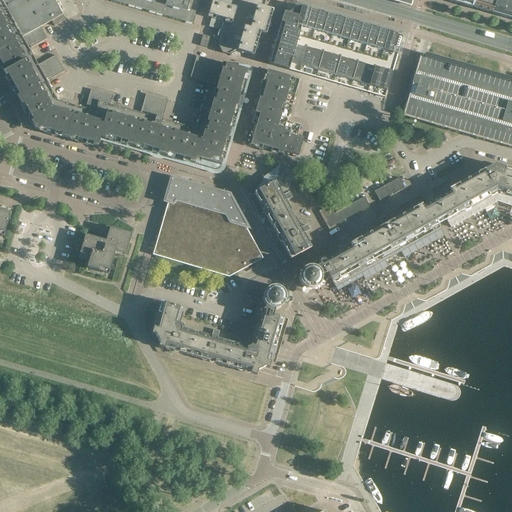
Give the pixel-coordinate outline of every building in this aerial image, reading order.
[(54,0),(0,0),(0,58),(1,60),(0,60),(0,66),(8,82),(12,80),(15,79),(16,81),(14,83),(17,89),(13,91),(24,111),(28,109),(31,114),(32,117),(29,119),(34,129),(45,132),(47,128),(56,131),(55,135),(77,141),(78,138),(84,139),(87,140),(86,144),(98,147),(99,142),(101,137),(111,140),(112,136),(119,138),(121,139),(120,143),(142,149),(143,145),(151,147),(154,146),(152,152),(159,154),(169,157),(173,158),(174,154),(184,157),(183,161),(194,164),(195,158),(198,159),(200,160),(200,159),(207,162),(210,163),(210,162),(214,163),(221,165),(224,154),(220,153),(221,150),(223,143),(227,145),(233,123),(229,122),(232,112),(236,113),(242,92),(238,91),(241,81),(245,82),(248,71),(242,69),(238,68),(232,66),(229,65),(196,56),(193,67),(190,76),(190,78),(209,83),(207,92),(204,103),(201,113),(198,124),(197,126),(200,127),(200,130),(196,129),(188,127),(179,124),(170,122),(167,121),(163,120),(162,120),(168,100),(157,97),(146,94),(140,113),(135,112),(127,109),(120,107),(110,104),(112,96),(101,92),(91,89),(85,109),(75,106),(65,103),(60,102),(57,101),(57,100),(52,91),(47,83),(47,81),(64,72),(55,55),(38,65),(33,56),(27,47),(30,45),(31,48),(47,39),(40,27),(51,21),(62,15),(54,0)] [(110,0),(111,0),(184,21),(193,24),(199,0),(110,0)] [(212,0),(207,17),(211,18),(208,27),(215,29),(213,35),(220,37),(218,45),(222,53),(223,53),(228,54),(235,50),(247,54),(253,56),(255,49),(253,48),(254,43),(257,43),(260,33),(266,34),(268,27),(263,26),(265,21),(269,22),(274,4),(263,1),(263,0),(212,0)] [(443,0),(472,8),(474,0),(443,0)] [(474,0),(472,8),(473,8),(474,7),(483,9),(483,10),(487,11),(491,12),(490,13),(492,14),(495,0),(474,0)] [(511,0),(495,0),(492,14),(511,19),(511,0)] [(269,65),(385,99),(403,37),(390,34),(368,27),(301,8),(300,8),(298,8),(286,14),(284,14),(285,13),(284,13),(269,65)] [(65,20),(62,15),(51,21),(54,26),(65,20)] [(203,35),(200,46),(206,48),(209,37),(203,35)] [(511,80),(500,77),(421,54),(418,63),(413,80),(410,90),(403,116),(511,147),(511,80)] [(101,137),(99,142),(150,157),(157,161),(161,163),(164,163),(165,162),(168,163),(171,163),(215,176),(220,175),(224,174),(227,169),(237,139),(257,74),(252,69),(238,64),(238,68),(242,69),(248,71),(245,82),(241,81),(238,91),(242,92),(236,113),(232,112),(229,122),(233,123),(227,145),(223,143),(221,150),(220,153),(224,154),(221,165),(214,163),(210,162),(210,163),(207,162),(200,159),(200,160),(198,159),(195,158),(194,164),(183,161),(184,157),(174,154),(173,158),(169,157),(159,154),(152,152),(154,146),(151,147),(143,145),(142,149),(120,143),(121,139),(119,138),(112,136),(111,140),(101,137)] [(277,74),(267,71),(255,113),(262,115),(261,118),(258,117),(250,146),(262,149),(263,145),(272,148),(271,152),(282,155),(283,151),(298,156),(304,137),(297,135),(300,125),(287,121),(299,80),(277,74)] [(412,136),(415,142),(426,136),(423,130),(412,136)] [(279,165),(279,167),(278,166),(264,178),(259,186),(261,189),(254,194),(261,208),(264,212),(265,213),(273,229),(294,217),(286,202),(285,201),(291,197),(289,193),(288,192),(295,169),(279,165)] [(299,277),(299,278),(299,279),(299,280),(299,281),(299,282),(300,283),(300,284),(301,285),(302,286),(302,287),(303,287),(304,288),(306,289),(307,289),(308,289),(309,290),(310,290),(311,290),(313,289),(314,289),(315,289),(316,288),(317,287),(318,287),(319,286),(320,285),(320,284),(321,283),(321,282),(321,281),(322,280),(322,279),(322,277),(322,276),(327,273),(332,283),(333,283),(339,294),(356,284),(365,280),(413,253),(444,236),(438,225),(442,222),(446,220),(451,227),(497,202),(511,206),(511,170),(504,168),(498,166),(497,166),(490,167),(484,170),(448,190),(449,191),(435,199),(431,201),(426,204),(422,206),(421,205),(417,207),(409,211),(401,216),(393,220),(388,223),(384,217),(382,219),(380,219),(383,225),(377,229),(369,234),(361,238),(352,243),(349,245),(350,246),(345,248),(337,253),(329,257),(323,260),(322,258),(320,260),(314,263),(313,267),(313,266),(311,266),(310,266),(309,266),(308,267),(307,267),(305,267),(304,268),(303,269),(302,269),(302,270),(301,271),(300,272),(300,273),(299,275),(299,276),(299,277)] [(229,195),(168,178),(161,201),(167,203),(170,195),(172,191),(175,188),(178,186),(183,185),(187,186),(196,202),(228,211),(238,214),(242,222),(242,221),(246,229),(247,228),(229,195)] [(404,188),(399,178),(392,181),(398,192),(404,188)] [(398,192),(392,181),(386,185),(392,195),(398,192)] [(317,184),(306,189),(316,208),(327,202),(317,184)] [(167,203),(161,223),(188,231),(196,202),(187,186),(183,185),(178,186),(175,188),(172,191),(170,195),(167,203)] [(392,195),(386,185),(380,188),(386,199),(392,195)] [(261,189),(259,186),(249,192),(261,215),(264,221),(285,261),(289,258),(282,245),(282,244),(279,240),(273,229),(265,213),(264,212),(261,208),(254,194),(261,189)] [(386,199),(380,188),(374,192),(380,202),(386,199)] [(370,208),(364,197),(356,201),(362,212),(370,208)] [(362,212),(356,201),(349,205),(354,216),(362,212)] [(228,211),(196,202),(188,231),(161,223),(152,255),(211,272),(228,211)] [(354,216),(349,205),(341,210),(347,220),(354,216)] [(329,230),(345,221),(347,220),(341,210),(333,214),(329,206),(318,212),(329,230)] [(0,230),(5,232),(10,213),(0,210),(0,230)] [(238,214),(228,211),(211,272),(229,277),(237,272),(238,272),(253,264),(254,263),(263,258),(246,229),(242,221),(242,222),(238,214)] [(301,229),(294,217),(273,229),(279,240),(282,244),(282,245),(289,258),(290,259),(311,248),(303,233),(309,230),(307,226),(301,229)] [(131,234),(109,228),(106,241),(85,235),(79,254),(90,257),(87,268),(98,271),(99,268),(109,271),(114,254),(125,257),(131,234)] [(158,311),(151,334),(155,335),(159,343),(158,347),(165,348),(165,346),(172,348),(171,350),(172,351),(173,348),(179,350),(179,352),(179,353),(200,359),(201,357),(207,358),(207,361),(208,361),(209,359),(215,361),(214,363),(215,363),(236,369),(237,367),(243,369),(243,371),(244,371),(244,369),(251,371),(250,373),(256,375),(258,371),(262,369),(265,367),(269,368),(271,363),(274,364),(277,355),(280,346),(282,337),(285,329),(287,320),(273,316),(275,310),(276,310),(277,309),(279,309),(280,308),(281,307),(282,307),(283,306),(283,305),(284,304),(285,303),(285,301),(285,300),(285,299),(285,298),(285,297),(285,296),(285,295),(284,294),(284,292),(283,291),(282,290),(281,289),(280,288),(279,288),(278,287),(276,287),(275,287),(274,287),(273,287),(272,287),(270,287),(269,287),(268,288),(267,289),(266,289),(265,290),(265,291),(264,292),(264,293),(263,294),(263,295),(263,297),(262,298),(262,300),(263,301),(263,302),(263,304),(260,305),(258,314),(260,315),(258,321),(255,329),(253,338),(251,343),(249,343),(248,343),(246,344),(245,347),(216,338),(218,332),(214,330),(212,337),(183,329),(184,326),(182,323),(180,322),(184,309),(161,302),(160,304),(158,311)]
